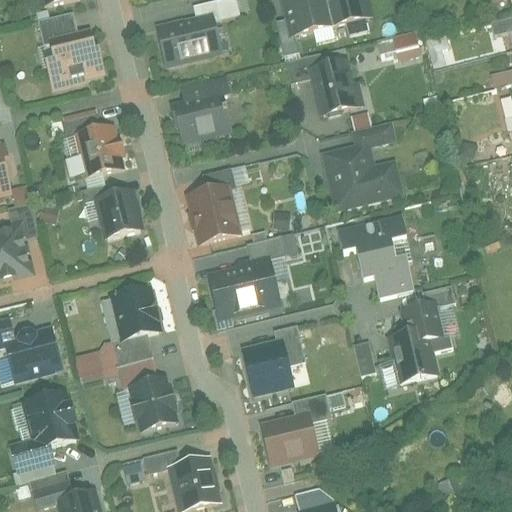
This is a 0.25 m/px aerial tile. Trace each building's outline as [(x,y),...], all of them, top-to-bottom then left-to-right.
[(41,0),(44,12),(84,2),(83,0),(41,0)] [(307,0),(285,5),(293,44),(329,37),(328,33),(370,24),(364,0),(307,0)] [(511,0),(496,0),(499,14),(511,11),(511,0)] [(158,34),(169,76),(229,60),(220,28),(241,22),(236,3),(198,14),(200,23),(158,34)] [(52,74),(56,94),(108,82),(97,36),(78,40),(73,19),(39,27),(45,53),(54,50),(60,73),(52,74)] [(377,42),(380,67),(422,63),(420,38),(377,42)] [(452,68),(446,40),(428,44),(435,72),(452,68)] [(322,60),(286,69),(292,91),(314,85),(324,125),(366,115),(354,67),(326,74),(322,60)] [(187,108),(173,111),(182,153),(235,141),(227,105),(235,103),(230,83),(183,93),(187,108)] [(78,143),(88,183),(128,174),(119,133),(78,143)] [(378,149),(324,162),(337,219),(409,202),(400,165),(383,169),(378,149)] [(0,201),(19,196),(6,151),(0,152),(0,201)] [(207,201),(190,205),(202,257),(251,245),(235,175),(202,182),(207,201)] [(99,205),(108,247),(144,239),(134,197),(99,205)] [(292,233),(292,217),(276,217),(276,233),(292,233)] [(407,224),(337,240),(343,264),(359,260),(365,288),(379,285),(383,303),(421,294),(416,269),(406,271),(401,249),(412,247),(407,224)] [(0,235),(0,290),(42,280),(29,229),(0,235)] [(253,273),(207,286),(218,327),(290,309),(284,288),(292,286),(281,246),(248,255),(253,273)] [(405,341),(388,345),(401,394),(440,384),(432,355),(450,350),(441,314),(457,310),(453,292),(423,300),(427,313),(399,320),(405,341)] [(103,308),(113,354),(158,344),(147,297),(103,308)] [(0,353),(9,351),(19,390),(65,378),(53,332),(19,341),(15,324),(0,328),(0,353)] [(359,382),(377,380),(373,347),(355,349),(359,382)] [(244,358),(255,403),(298,392),(287,348),(244,358)] [(131,396),(145,438),(183,426),(169,384),(131,396)] [(12,453),(19,479),(56,469),(53,457),(84,449),(69,395),(21,408),(32,448),(12,453)] [(313,422),(261,433),(270,473),(322,462),(313,422)] [(129,486),(149,482),(145,463),(125,467),(129,486)] [(171,473),(180,511),(208,511),(224,508),(213,463),(171,473)] [(340,511),(335,491),(309,498),(312,511),(340,511)] [(59,505),(60,511),(101,511),(97,495),(59,505)]
